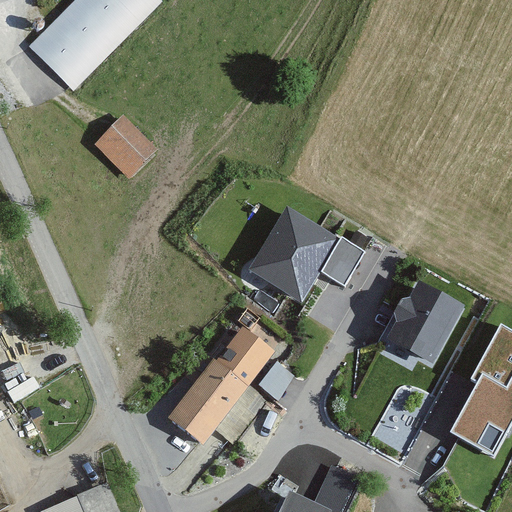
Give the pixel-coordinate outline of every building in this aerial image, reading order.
[(164,7),(157,0),(73,0),(26,48),(76,97),(164,7)] [(155,152),(120,117),(92,145),(128,180),(155,152)] [(337,241),(287,212),(252,271),(302,301),(337,241)] [(463,309),(415,285),(405,303),(399,300),(388,322),(395,326),(386,344),(433,368),(463,309)] [(281,337),(245,313),(234,328),(271,353),(281,337)] [(511,332),(500,326),(470,381),(477,385),(451,434),(493,457),(511,422),(511,332)] [(246,391),(271,359),(237,334),(213,367),(209,364),(164,423),(199,450),(244,390),(246,391)] [(293,384),(272,367),(253,391),(274,408),(293,384)] [(116,511),(106,487),(75,500),(79,511),(116,511)] [(316,511),(288,499),(281,511),(316,511)]
